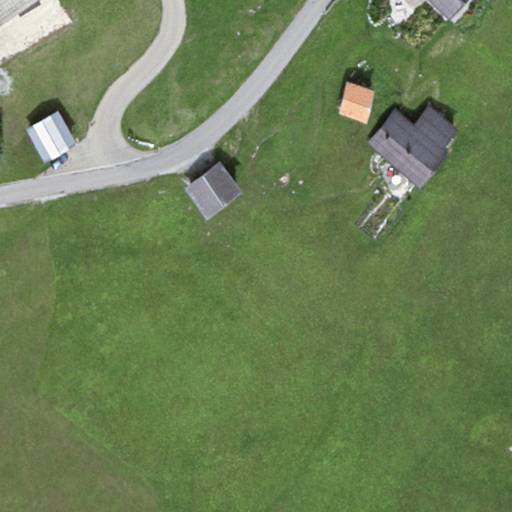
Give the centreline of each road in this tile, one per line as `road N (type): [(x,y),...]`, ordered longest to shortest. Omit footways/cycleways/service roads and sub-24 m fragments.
road 1 (unclassified): [(321,0),(197,143),(109,177)]
road 2 (residential): [(109,177),(107,120),(119,94),(163,47),(170,0)]
